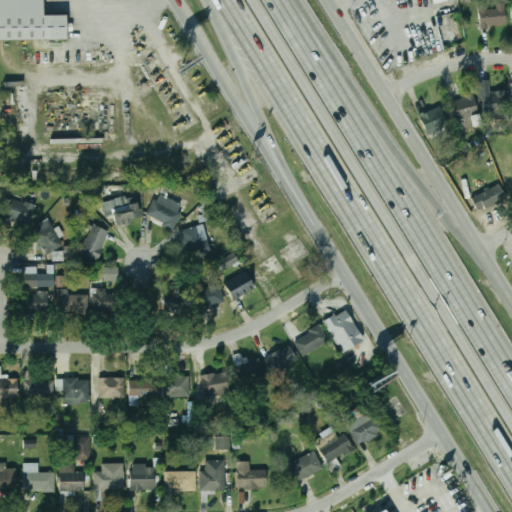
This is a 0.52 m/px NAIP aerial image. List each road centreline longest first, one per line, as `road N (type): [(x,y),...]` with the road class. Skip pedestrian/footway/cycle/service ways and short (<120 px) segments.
road 1 (motorway): [(227,0),(511,463)]
road 2 (motorway): [(511,415),(257,0)]
road 3 (motorway): [(511,372),(288,0)]
road 4 (primary): [(293,189),(491,511)]
road 5 (residential): [(343,275),(229,340),(0,350)]
road 6 (primary): [(511,297),(335,0)]
road 7 (motorway): [(511,300),(348,94)]
road 8 (motorway): [(212,0),(293,189)]
road 9 (primary): [(211,51),(293,189)]
road 10 (residential): [(444,435),(312,511)]
road 11 (residential): [(511,58),(458,65),(393,91)]
